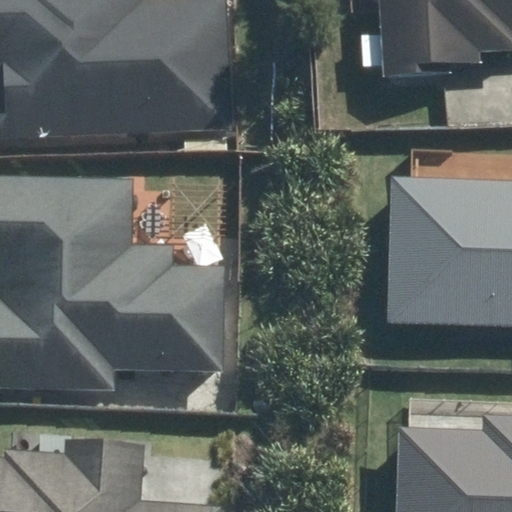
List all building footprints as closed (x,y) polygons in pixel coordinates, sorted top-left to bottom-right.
[(0,0),(0,141),(232,135),(227,0),(208,0),(148,2),(147,0),(0,0)] [(511,0),(379,0),(384,76),(490,70),(489,58),(511,56),(511,0)] [(0,386),(110,389),(110,369),(218,371),(220,275),(168,274),(169,253),(135,252),(136,184),(0,181),(0,386)] [(511,188),(392,184),(386,329),(511,334),(511,188)] [(511,511),(511,423),(485,422),(484,437),(401,432),(396,511),(511,511)] [(0,511),(220,511),(221,510),(140,506),(143,442),(66,439),(65,450),(0,447),(0,511)]
